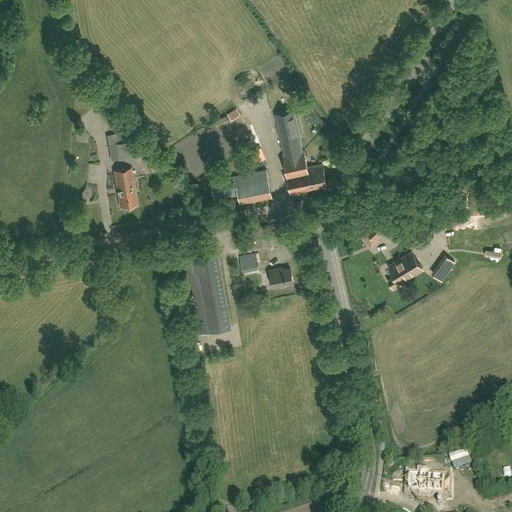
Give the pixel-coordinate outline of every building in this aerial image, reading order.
[(210,72),(156,104),(156,105),(149,109),(155,118),(216,82),(210,72)] [(104,99),(93,107),(104,124),(116,116),(104,99)] [(229,114),(232,120),(243,114),(239,108),(229,114)] [(291,195),(327,187),(322,163),(307,166),(294,110),(274,114),(291,195)] [(112,159),(136,155),(131,131),(108,135),(112,159)] [(114,170),(116,185),(118,199),(119,199),(120,207),(136,204),(134,191),(135,190),(131,167),(114,170)] [(240,202),(272,196),(266,169),(211,180),(215,199),(238,194),(240,202)] [(470,201),(472,215),(500,211),(498,197),(470,201)] [(387,233),(395,226),(382,211),(358,232),(364,239),(368,236),(372,240),(376,237),(376,238),(377,237),(385,230),(387,233)] [(238,252),(281,243),(277,224),(234,232),(238,252)] [(403,282),(423,270),(412,251),(388,265),(395,276),(388,280),(393,289),(403,282)] [(217,252),(187,258),(201,333),(231,327),(217,252)] [(243,257),(245,275),(258,274),(255,255),(243,257)] [(442,263),(450,268),(454,262),(447,256),(442,263)] [(476,258),(460,264),(462,269),(478,263),(476,258)] [(278,268),(270,270),(273,287),(293,283),(290,268),(279,270),(278,268)] [(498,458),(498,468),(511,467),(511,457),(498,458)] [(428,471),(419,471),(419,473),(408,472),(407,490),(416,491),(418,491),(418,493),(431,494),(431,492),(442,492),(443,474),(428,473),(428,471)]
